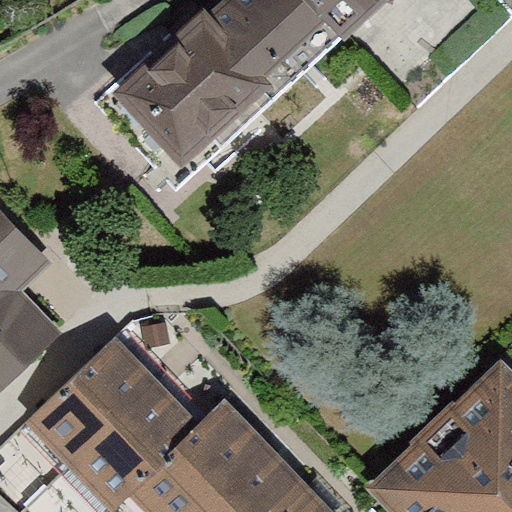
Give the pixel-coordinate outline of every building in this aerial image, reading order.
[(179,153),(321,18),(304,0),(219,0),(122,94),(179,153)] [(379,0),(304,0),(321,18),(340,38),(379,0)] [(50,260),(0,208),(0,395),(63,334),(20,289),(50,260)] [(194,421),(109,335),(24,420),(108,504),(123,487),(194,421)] [(511,511),(511,370),(500,358),(369,484),(396,511),(511,511)] [(331,511),(222,395),(194,421),(123,487),(146,511),(331,511)]
